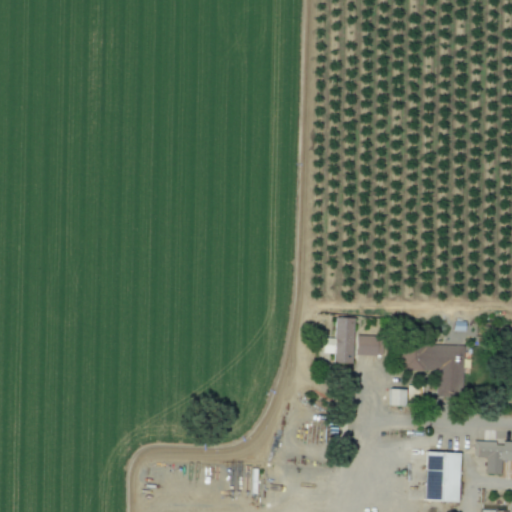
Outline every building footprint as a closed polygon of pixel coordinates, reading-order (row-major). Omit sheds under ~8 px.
[(331,363),(350,363),(351,319),(333,318),(332,339),(321,339),(320,354),(331,354),(331,363)] [(353,356),(371,356),(372,338),(354,337),(353,356)] [(435,371),(434,392),(460,394),(462,347),(400,344),(399,370),(435,371)] [(386,405),(403,406),(403,389),(387,388),(386,405)] [(483,473),(499,474),(499,460),(511,460),(511,442),(497,442),(472,441),(472,457),(484,457),(483,473)] [(420,500),(455,502),(457,453),(422,452),(420,500)]
